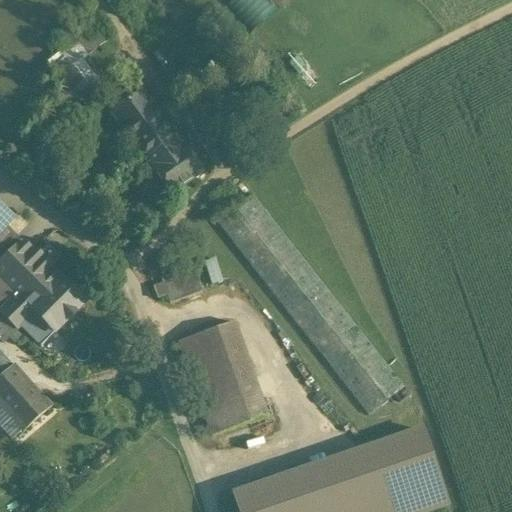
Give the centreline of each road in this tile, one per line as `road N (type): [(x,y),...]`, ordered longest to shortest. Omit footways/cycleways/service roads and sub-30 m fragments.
road 1 (track): [(511,7),(296,124),(185,201),(128,270)]
road 2 (unclassified): [(213,511),(128,270),(0,175)]
